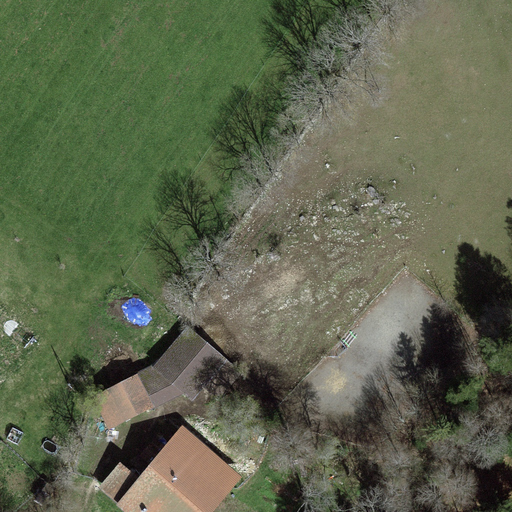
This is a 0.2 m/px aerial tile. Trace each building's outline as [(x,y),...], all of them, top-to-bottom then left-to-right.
[(419,285),(384,327),(412,350),(446,307),(419,285)] [(188,333),(159,372),(195,400),(204,389),(221,402),(243,374),(188,333)] [(94,400),(110,432),(155,409),(139,377),(94,400)] [(120,507),(116,511),(226,511),(247,486),(180,432),(142,480),(120,507)] [(126,467),(104,495),(120,507),(142,480),(126,467)]
